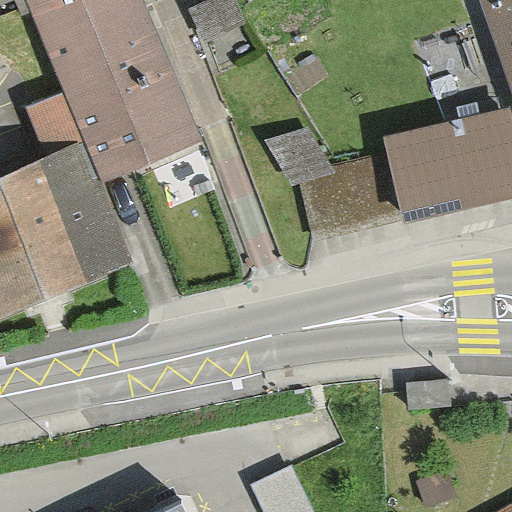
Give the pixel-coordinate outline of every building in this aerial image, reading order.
[(66,97),(106,194),(207,153),(143,0),(19,0),(15,2),(24,23),(34,19),(66,97)] [(231,0),(223,0),(192,15),(207,45),(244,28),(231,0)] [(492,17),(511,72),(511,0),(478,0),(486,19),(492,17)] [(48,164),(0,183),(0,329),(138,273),(106,194),(66,97),(28,113),(48,164)] [(302,188),(316,247),(413,225),(411,219),(398,164),(396,156),(335,170),(326,132),(268,145),(280,194),(302,188)] [(511,137),(398,164),(411,219),(511,195),(511,137)] [(453,387),(409,389),(410,415),(454,412),(453,387)] [(189,511),(178,488),(125,511),(189,511)] [(429,511),(422,498),(407,506),(410,511),(429,511)]
